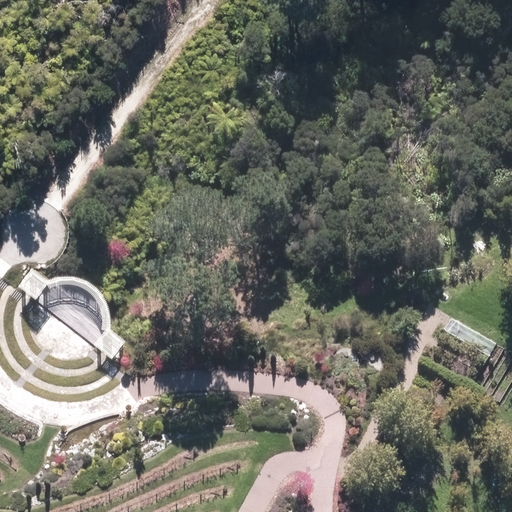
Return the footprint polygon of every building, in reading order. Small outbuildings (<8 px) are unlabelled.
[(49,278),(34,266),(22,282),(36,294),(49,278)] [(49,278),(36,294),(40,295),(48,288),(58,283),(69,282),(80,284),(89,289),(98,298),(104,309),(105,322),(102,334),(97,341),(99,344),(111,328),(112,316),(109,300),(101,288),(91,279),(81,275),(71,273),(58,275),(49,278)] [(126,340),(111,328),(99,344),(113,356),(126,340)] [(337,360),(338,363),(341,366),(344,368),(348,368),(351,367),(354,365),(357,363),(358,359),(358,356),(357,352),(355,349),(353,347),(349,346),(345,346),(342,347),(339,350),(337,353),(336,357),(337,360)] [(364,365),(365,368),(368,370),(371,372),(375,372),(378,371),(381,370),(384,367),(385,363),(385,360),(384,356),(382,353),(379,351),(376,350),(372,350),(369,351),(366,354),(364,357),(363,361),(364,365)]
